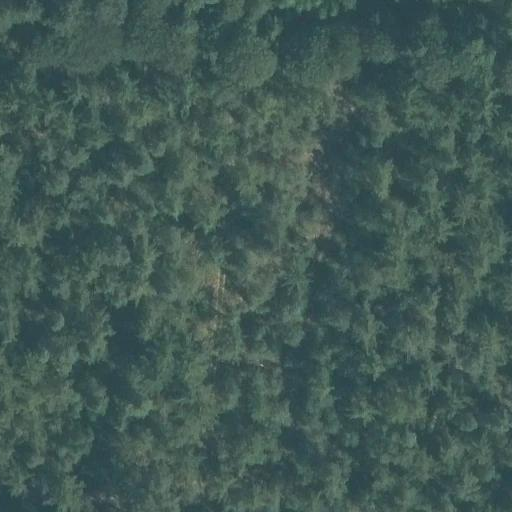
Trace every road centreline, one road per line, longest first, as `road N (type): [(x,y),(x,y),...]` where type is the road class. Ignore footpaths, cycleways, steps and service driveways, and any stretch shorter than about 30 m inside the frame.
road 1 (track): [(0,33),(511,62)]
road 2 (track): [(243,52),(201,499)]
road 3 (track): [(322,511),(217,499),(0,491)]
